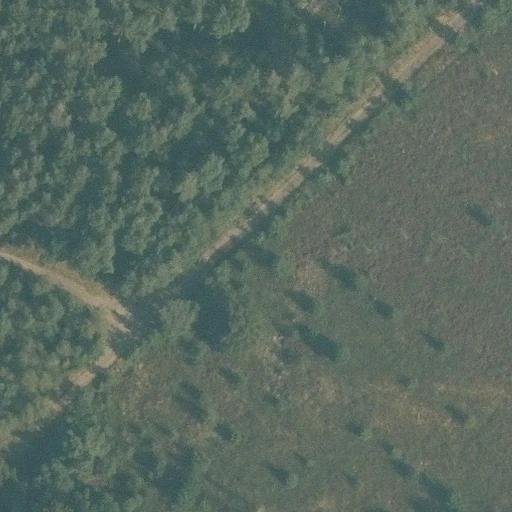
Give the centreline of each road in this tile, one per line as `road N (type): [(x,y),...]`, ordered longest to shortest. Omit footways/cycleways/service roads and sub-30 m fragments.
road 1 (track): [(485,0),(134,333)]
road 2 (track): [(134,333),(36,440),(15,508)]
road 3 (track): [(134,333),(83,297),(0,257)]
